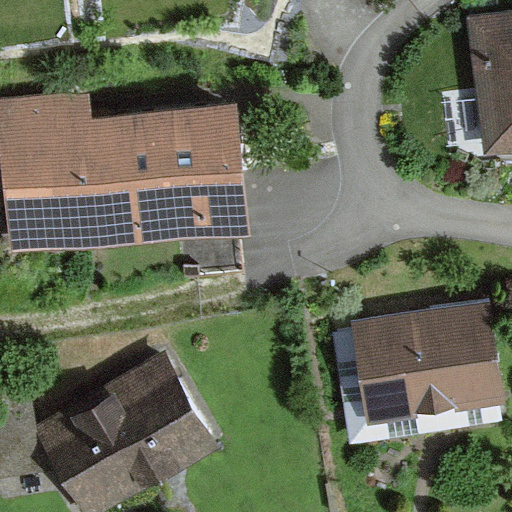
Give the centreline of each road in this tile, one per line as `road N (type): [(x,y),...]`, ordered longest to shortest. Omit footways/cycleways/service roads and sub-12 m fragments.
road 1 (track): [(404,198),(248,275),(0,321)]
road 2 (residential): [(417,12),(373,60),(361,121),(376,174),(426,216),(511,222)]
